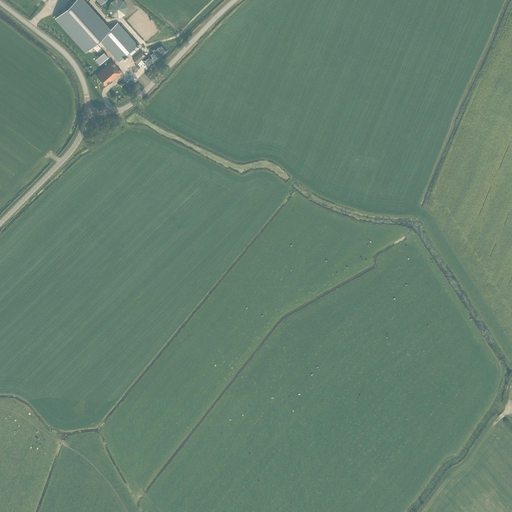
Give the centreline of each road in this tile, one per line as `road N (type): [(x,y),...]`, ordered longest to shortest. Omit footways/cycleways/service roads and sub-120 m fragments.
road 1 (tertiary): [(87,112),(128,106),(235,0)]
road 2 (tertiary): [(87,112),(78,70),(0,5)]
road 3 (tertiary): [(0,223),(68,153),(87,112)]
